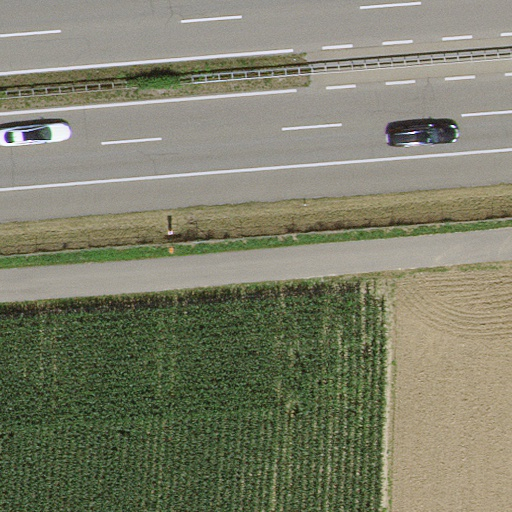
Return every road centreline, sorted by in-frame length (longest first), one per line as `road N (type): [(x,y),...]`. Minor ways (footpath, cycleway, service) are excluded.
road 1 (motorway): [(0,152),(511,113)]
road 2 (unclassified): [(0,286),(511,249)]
road 3 (motorway): [(509,0),(0,37)]
